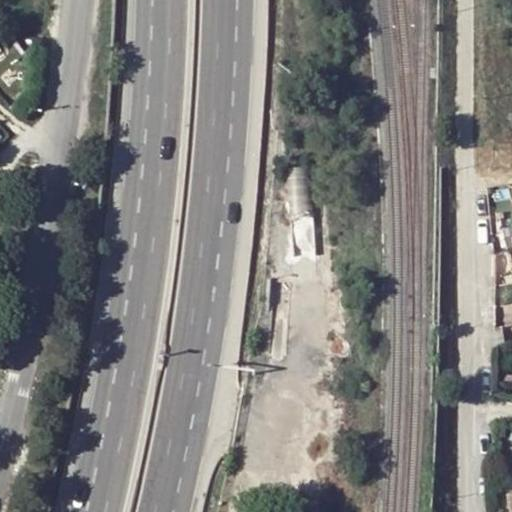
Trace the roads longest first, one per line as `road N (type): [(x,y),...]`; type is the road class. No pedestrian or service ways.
road 1 (trunk): [(169,0),(154,231),(103,511)]
road 2 (trunk): [(154,511),(195,299),(218,0)]
road 3 (unclassified): [(465,0),(465,511)]
road 4 (unclassified): [(76,0),(47,222),(0,457)]
